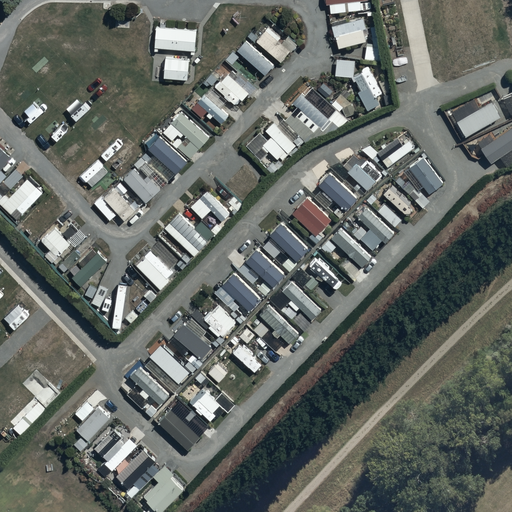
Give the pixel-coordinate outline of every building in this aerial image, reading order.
[(327,0),(327,1),(334,1),(334,11),(360,11),(360,0),(327,0)] [(364,15),(331,25),(338,48),(367,40),(363,27),(367,26),(364,15)] [(269,24),(256,38),(280,61),(291,50),(279,39),(281,36),(269,24)] [(371,43),(366,43),(365,59),(383,61),(378,24),(371,24),(371,43)] [(198,28),(156,25),(154,50),(159,50),(160,47),(192,49),(191,53),(197,54),(198,28)] [(246,38),(237,48),(266,73),(275,63),(246,38)] [(189,56),(165,55),(164,76),(188,77),(189,56)] [(353,59),(337,57),(335,74),(351,76),(353,59)] [(358,90),(367,107),(378,101),(374,93),(380,90),(367,66),(353,73),(361,88),(358,90)] [(250,91),(226,69),(213,84),(237,105),(250,91)] [(319,76),(313,84),(325,94),(331,87),(319,76)] [(335,121),(301,90),(292,100),(300,108),(295,114),(317,135),(323,129),(325,131),(335,121)] [(202,116),(208,109),(222,121),(228,113),(223,109),(230,102),(216,91),(211,96),(206,92),(198,101),(196,99),(190,107),(202,116)] [(350,101),(342,92),(332,101),(340,110),(350,101)] [(476,97),(452,109),(466,134),(502,115),(494,100),(481,107),(476,97)] [(158,133),(147,145),(177,172),(213,132),(184,106),(163,130),(172,138),(178,132),(183,136),(174,147),(158,133)] [(262,131),(248,144),(263,159),(270,151),(276,158),(280,154),(283,157),(297,144),(275,121),(267,128),(273,134),(268,138),(262,131)] [(494,162),(511,148),(511,124),(483,146),(494,162)] [(415,145),(405,133),(404,131),(378,151),(383,157),(388,154),(394,161),(415,145)] [(381,156),(371,142),(364,147),(374,161),(381,156)] [(0,144),(0,171),(13,156),(0,144)] [(136,165),(123,176),(146,202),(169,182),(144,153),(133,162),(136,165)] [(363,153),(347,169),(357,179),(353,183),(358,189),(363,184),(367,189),(383,174),(363,153)] [(444,181),(424,156),(410,167),(430,192),(444,181)] [(104,163),(89,176),(95,182),(109,169),(104,163)] [(15,166),(0,182),(0,202),(11,213),(17,207),(23,213),(43,192),(27,177),(9,196),(5,193),(23,174),(15,166)] [(329,170),(319,181),(347,208),(358,198),(329,170)] [(104,195),(118,212),(125,220),(136,210),(122,193),(115,185),(104,195)] [(122,193),(136,210),(144,202),(130,186),(122,193)] [(231,212),(207,188),(190,205),(204,218),(212,209),(223,220),(231,212)] [(118,212),(104,195),(102,193),(95,200),(110,218),(118,212)] [(333,219),(308,195),(293,211),(314,231),(310,235),(317,241),(324,233),(321,231),(333,219)] [(402,219),(384,200),(377,208),(395,226),(402,219)] [(395,231),(368,205),(365,208),(361,203),(354,210),(371,226),(367,230),(361,223),(352,232),(360,239),(361,237),(373,248),(383,238),(386,241),(395,231)] [(178,211),(165,226),(196,255),(210,240),(178,211)] [(58,218),(38,237),(34,241),(39,247),(44,243),(46,244),(65,225),(58,218)] [(271,234),(289,250),(299,259),(310,247),(282,222),(271,234)] [(372,256),(340,225),(331,234),(346,249),(343,252),(352,260),(355,256),(364,265),(372,256)] [(337,245),(329,237),(322,245),(329,253),(337,245)] [(160,239),(136,264),(162,289),(169,281),(167,279),(174,271),(170,267),(180,258),(160,239)] [(258,245),(245,259),(274,286),(287,273),(258,245)] [(73,274),(83,284),(109,260),(99,249),(97,251),(93,246),(76,262),(81,267),(73,274)] [(65,271),(81,255),(74,248),(58,264),(65,271)] [(215,290),(228,303),(236,311),(241,305),(233,298),(236,296),(251,310),(263,298),(234,270),(215,290)] [(322,308),(291,279),(282,289),(291,297),(287,301),(290,304),(283,311),(293,320),(299,313),(296,310),(301,305),(314,317),(322,308)] [(108,286),(99,282),(92,301),(101,305),(108,286)] [(238,320),(218,302),(205,318),(212,324),(209,326),(219,335),(217,338),(222,343),(226,338),(224,336),(238,320)] [(278,337),(281,334),(290,343),(300,333),(269,303),(257,316),(262,320),(254,328),(262,336),(269,329),(278,337)] [(208,330),(192,315),(175,333),(194,352),(188,358),(198,367),(205,360),(203,358),(218,342),(213,337),(212,339),(206,333),(208,331),(208,330)] [(256,334),(247,326),(238,335),(247,344),(256,334)] [(193,372),(198,367),(188,358),(183,363),(162,343),(150,355),(179,383),(191,370),(193,372)] [(243,343),(235,351),(256,370),(261,364),(251,355),(254,353),(243,343)] [(162,402),(170,393),(138,364),(130,373),(144,385),(139,390),(146,397),(151,391),(162,402)] [(204,387),(191,402),(211,420),(223,406),(230,412),(237,403),(222,389),(215,397),(204,387)] [(177,398),(158,419),(192,450),(203,438),(189,424),(196,416),(177,398)] [(106,415),(96,405),(74,428),(84,438),(106,415)] [(97,452),(117,434),(110,427),(91,444),(97,452)] [(133,431),(102,462),(109,469),(110,468),(140,438),(133,431)] [(158,460),(142,445),(135,453),(137,455),(117,477),(129,489),(141,477),(145,481),(151,474),(147,471),(158,460)] [(153,475),(155,477),(132,502),(142,511),(161,511),(184,489),(171,476),(175,472),(165,462),(153,475)]
